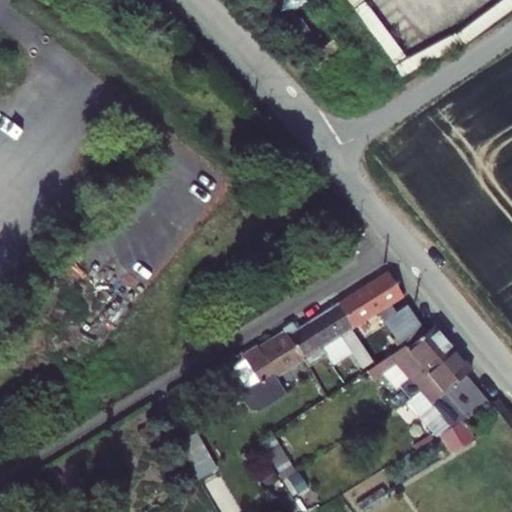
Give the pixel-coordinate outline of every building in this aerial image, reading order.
[(331,41),(306,59),(316,73),(341,55),(331,41)] [(349,303),(363,325),(389,309),(395,319),(407,311),(406,310),(401,301),(414,293),(400,271),(349,303)] [(313,356),(319,365),(338,354),(332,345),(363,325),(349,303),(308,329),(303,322),(295,328),(296,329),(313,356)] [(407,311),(395,319),(411,344),(436,329),(419,303),(406,310),(407,311)] [(414,345),(389,362),(389,363),(388,364),(386,365),(385,364),(380,367),(385,376),(413,358),(429,377),(462,347),(443,325),(417,348),(414,345)] [(267,341),(252,350),(272,383),(285,374),(313,356),(296,329),(270,346),(267,341)] [(385,359),(369,334),(359,340),(375,365),(385,359)] [(482,369),(462,347),(429,377),(424,381),(423,382),(442,404),(447,400),(460,414),(465,411),(464,409),(489,388),(477,374),(482,369)] [(296,392),(285,374),(272,383),(252,350),(242,356),(245,360),(238,365),(253,388),(253,398),(259,408),(269,409),(296,392)] [(420,377),(413,381),(419,387),(423,382),(424,381),(420,377)] [(410,383),(415,391),(419,387),(413,381),(410,383)] [(476,423),(501,402),(489,388),(464,409),(465,411),(476,423)] [(192,421),(180,428),(186,440),(194,436),(199,432),(192,421)] [(304,472),(281,434),(269,441),(292,479),(294,478),(304,472)] [(194,436),(186,440),(208,478),(217,473),(194,436)] [(271,450),(255,456),(268,484),(283,477),(271,450)] [(330,480),(319,463),(304,472),(294,478),(305,496),(330,480)]
